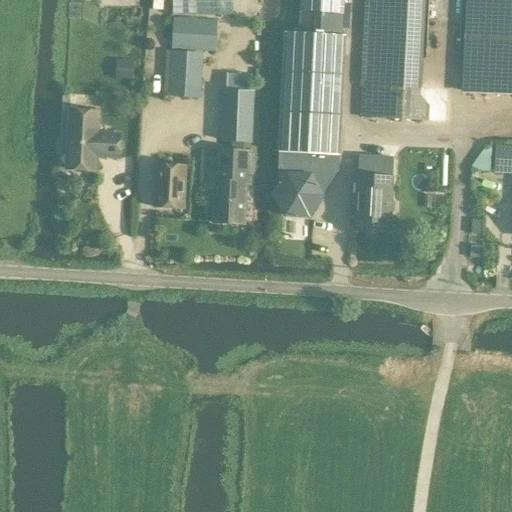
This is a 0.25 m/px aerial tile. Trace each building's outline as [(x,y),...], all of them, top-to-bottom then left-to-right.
[(173,0),(173,16),(202,16),(233,16),(232,0),(173,0)] [(363,87),(361,117),(445,122),(447,91),(408,89),(412,0),(372,0),(367,87),(363,87)] [(511,0),(470,0),(466,85),(466,92),(511,94),(511,0)] [(174,19),(172,50),(215,52),(217,21),(174,19)] [(284,62),(277,152),(280,152),(338,156),(346,36),(342,36),(300,33),(289,32),(287,32),(285,32),(284,62)] [(169,96),(200,98),(203,55),(172,53),(169,96)] [(223,90),(221,140),(252,141),(254,92),(223,90)] [(69,110),(66,170),(96,171),(97,158),(119,159),(120,135),(99,134),(100,112),(69,110)] [(493,173),(511,174),(511,148),(494,148),(493,173)] [(214,223),(245,225),(246,185),(250,185),(252,153),(221,151),(219,182),(216,182),(214,223)] [(288,174),(274,194),(285,215),(309,217),(322,197),(311,176),(337,177),(338,156),(280,152),(279,169),(288,169),(288,174)] [(358,177),(355,230),(390,232),(391,215),(395,211),(395,203),(392,200),(393,178),(394,157),(359,155),(358,177)] [(184,209),(187,167),(157,165),(154,208),(184,209)]
